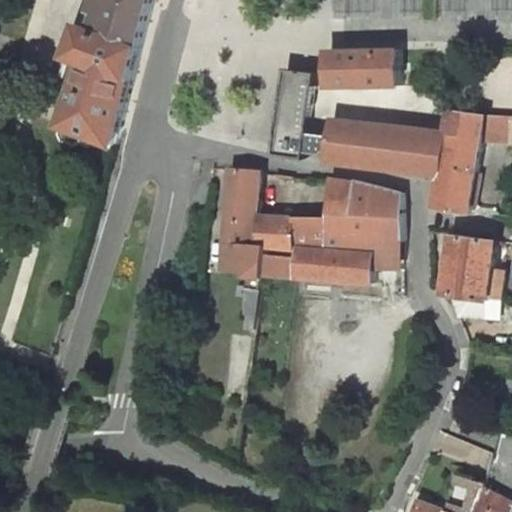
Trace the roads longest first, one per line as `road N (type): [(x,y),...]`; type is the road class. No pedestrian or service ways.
road 1 (residential): [(184,148),(360,171),(425,188),(422,283),(452,345),(391,511)]
road 2 (unclassified): [(140,139),(33,492)]
road 3 (unclassified): [(115,447),(184,148)]
road 4 (unclassified): [(318,511),(154,453),(115,447)]
road 5 (unclassified): [(175,0),(140,139)]
